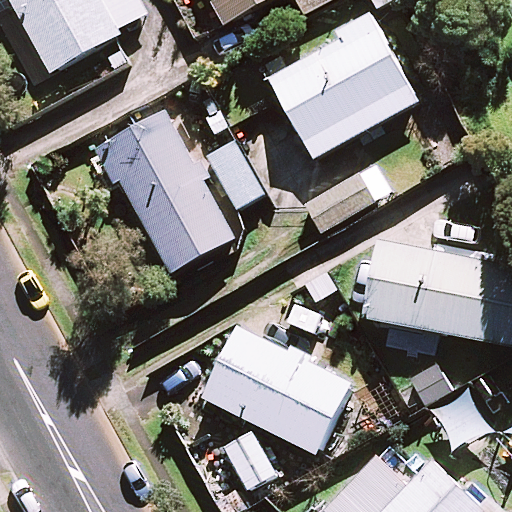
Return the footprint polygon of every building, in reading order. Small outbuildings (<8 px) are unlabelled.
[(127,51),(131,49),(128,44),(105,0),(13,0),(60,87),(127,51)] [(144,0),(105,0),(128,44),(159,27),(144,0)] [(215,0),(234,35),(236,38),(302,2),(305,1),(304,0),(215,0)] [(304,0),(305,1),(302,2),(315,27),(364,0),(304,0)] [(280,93),(325,173),(431,114),(382,26),(347,45),(352,53),(280,93)] [(203,177),(174,126),(106,163),(125,198),(131,194),(182,288),(245,254),(213,195),(220,191),(210,173),(203,177)] [(275,207),(244,151),(217,166),(248,222),(275,207)] [(385,214),(368,184),(316,213),(332,243),(385,214)] [(511,275),(388,253),(373,331),(511,356),(511,275)] [(247,340),(212,411),(328,468),(363,397),(320,376),(323,371),(302,360),(299,366),(247,340)] [(492,432),(470,397),(437,418),(459,453),(492,432)] [(280,476),(255,435),(226,452),(250,493),(280,476)] [(349,511),(406,511),(419,498),(390,470),(349,511)] [(482,511),(443,474),(419,498),(406,511),(482,511)]
